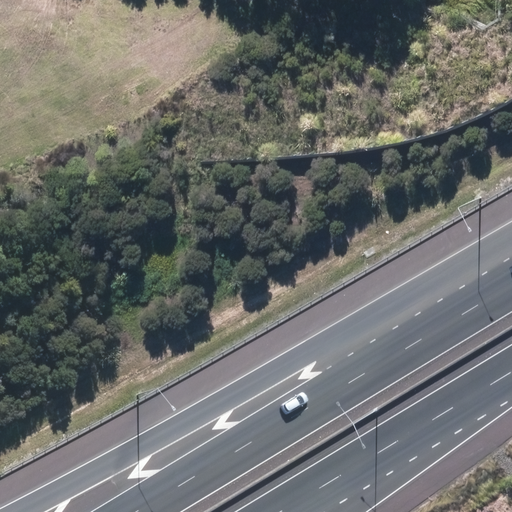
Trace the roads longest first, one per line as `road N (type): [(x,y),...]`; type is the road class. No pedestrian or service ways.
road 1 (motorway): [(13,511),(507,287)]
road 2 (motorway): [(125,511),(507,287)]
road 3 (motorway): [(511,371),(277,511)]
road 4 (motorway): [(511,379),(341,511)]
